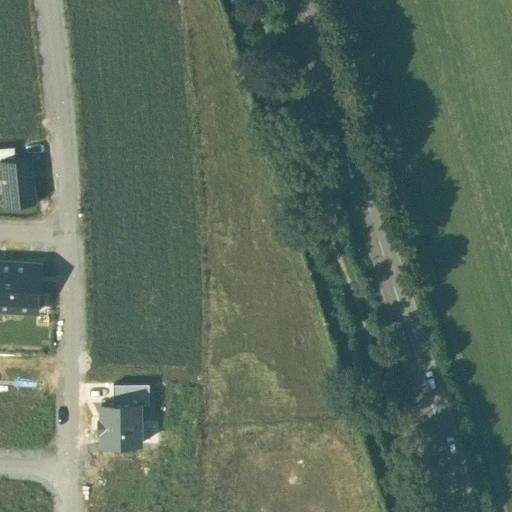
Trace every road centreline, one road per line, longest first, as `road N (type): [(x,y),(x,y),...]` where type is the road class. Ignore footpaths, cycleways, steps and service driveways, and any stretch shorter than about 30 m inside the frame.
road 1 (secondary): [(300,0),(459,511)]
road 2 (residential): [(47,0),(68,236)]
road 3 (residential): [(68,236),(65,469)]
